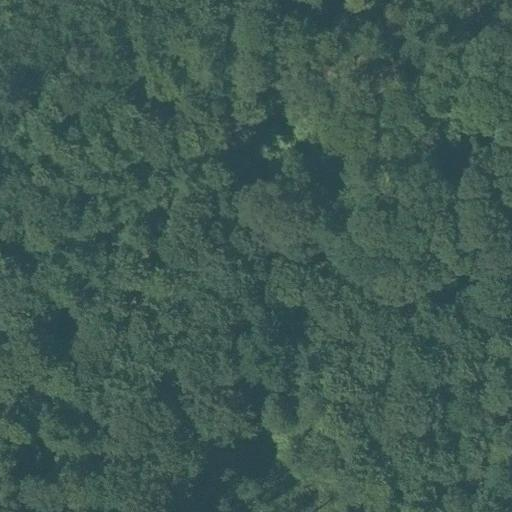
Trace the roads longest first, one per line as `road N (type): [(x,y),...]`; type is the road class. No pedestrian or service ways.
road 1 (track): [(0,285),(282,383),(511,503)]
road 2 (track): [(511,291),(11,102),(0,109)]
road 3 (track): [(168,0),(11,102)]
